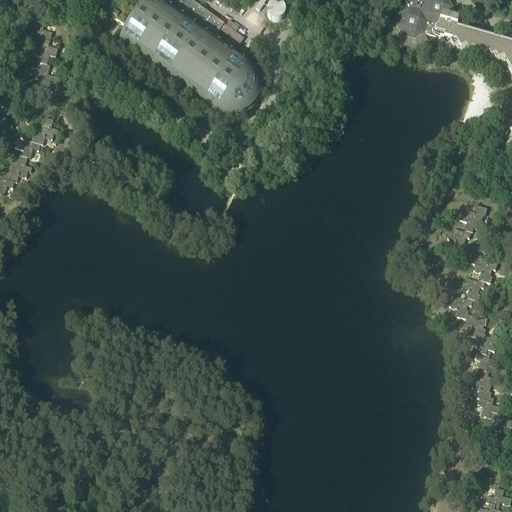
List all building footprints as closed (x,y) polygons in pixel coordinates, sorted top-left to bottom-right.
[(219,24),(185,0),(168,0),(165,4),(159,0),(149,0),(144,7),(134,0),(111,0),(103,12),(127,31),(118,43),(216,115),(224,119),(237,119),(249,113),(256,104),(260,95),(261,87),(256,73),(250,65),(252,61),(246,57),(243,60),(235,54),(237,50),(226,42),(223,46),(215,40),(218,35),(238,50),(243,42),(230,32),(233,27),(228,24),(225,29),(223,27),(225,25),(221,22),(219,24)] [(262,0),(255,12),(259,15),(268,0),(262,0)] [(392,28),(385,29),(395,47),(397,44),(414,49),(415,52),(428,45),(424,37),(435,40),(435,39),(441,41),(445,48),(450,45),(453,50),(457,48),(459,52),(462,51),(466,55),(470,53),(472,57),(478,55),(479,59),(485,57),(488,62),(492,60),(494,63),(500,62),(511,84),(511,133),(510,135),(511,140),(508,143),(507,144),(509,148),(507,149),(507,150),(506,150),(505,152),(507,155),(505,156),(505,157),(511,154),(511,45),(456,30),(458,25),(457,24),(450,22),(452,11),(446,0),(403,0),(408,8),(396,15),(392,28)] [(271,8),(268,9),(267,12),(266,15),(266,17),(267,20),(268,22),(269,23),(271,24),(274,25),(277,25),(279,24),(280,23),(283,21),(284,19),(285,16),(284,13),(283,11),(282,9),(281,8),(279,7),(277,6),(274,7),(271,8)] [(30,70),(29,76),(39,79),(38,82),(45,84),(44,91),(49,92),(48,100),(52,101),(53,96),(62,99),(64,92),(58,91),(61,82),(47,78),(50,68),(46,68),(49,59),(55,60),(57,52),(48,50),(51,36),(42,33),(44,27),(37,26),(35,35),(31,34),(30,38),(37,40),(34,50),(36,51),(35,55),(42,56),(40,66),(41,67),(40,72),(30,70)] [(0,197),(4,199),(6,190),(12,192),(13,185),(16,186),(18,178),(26,181),(27,175),(28,175),(30,170),(24,169),(26,161),(30,162),(32,153),(38,155),(40,148),(42,149),(44,141),(52,143),(53,138),(56,139),(58,133),(50,131),(52,124),(45,122),(44,126),(40,125),(39,131),(37,130),(34,139),(32,138),(31,141),(27,140),(25,147),(16,145),(14,151),(23,154),(22,158),(19,157),(18,163),(15,162),(13,168),(10,168),(8,176),(6,175),(5,178),(2,177),(0,182),(0,197)] [(128,177),(116,188),(119,192),(131,180),(128,177)] [(448,236),(446,242),(454,244),(452,252),(463,255),(462,256),(470,259),(468,265),(475,267),(472,275),(480,277),(478,285),(467,282),(465,286),(462,286),(461,292),(469,294),(468,298),(467,298),(466,303),(454,300),(453,304),(450,303),(449,310),(457,312),(455,320),(465,323),(463,330),(470,332),(469,339),(475,341),(473,347),(480,349),(479,356),(475,355),(473,362),(479,364),(477,373),(480,374),(478,381),(471,380),(469,385),(472,386),(471,391),(478,393),(476,400),(480,401),(478,408),(483,409),(480,419),(494,422),(491,431),(500,433),(501,427),(511,430),(511,425),(511,423),(503,421),(505,414),(501,413),(501,411),(491,408),(493,400),(490,400),(492,395),(488,394),(489,392),(488,391),(489,387),(488,387),(490,379),(486,378),(487,375),(486,375),(487,369),(496,372),(498,365),(488,363),(490,355),(494,356),(495,351),(492,350),(494,343),(495,344),(496,340),(490,338),(489,342),(484,340),(486,333),(482,332),(483,328),(485,329),(487,322),(481,321),(481,322),(466,318),(467,314),(466,313),(467,309),(471,310),(472,304),(476,305),(479,291),(483,292),(484,287),(489,288),(492,279),(490,278),(491,273),(495,274),(497,268),(490,266),(489,267),(486,266),(486,263),(480,262),(481,256),(485,257),(487,251),(480,249),(479,250),(469,247),(467,251),(465,251),(466,246),(463,246),(465,241),(469,242),(470,236),(472,237),(474,230),(479,231),(482,221),(484,221),(487,212),(474,209),(472,216),(465,214),(463,220),(460,219),(459,224),(466,226),(463,235),(452,232),(451,237),(448,236)] [(497,511),(498,509),(499,509),(500,506),(507,508),(508,501),(502,499),(503,494),(495,491),(492,500),(486,499),(485,505),(488,506),(486,511),(483,511),(479,511),(478,511),(497,511)]
